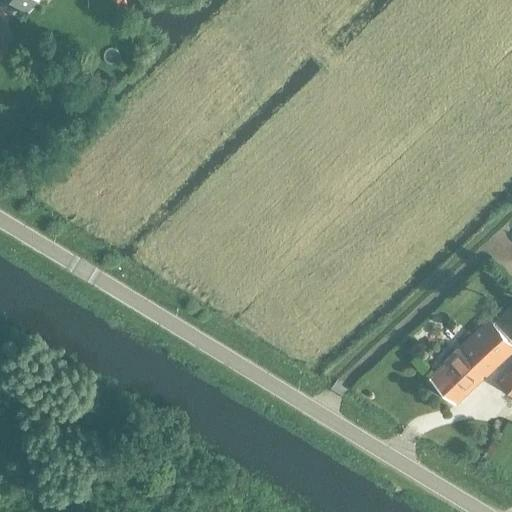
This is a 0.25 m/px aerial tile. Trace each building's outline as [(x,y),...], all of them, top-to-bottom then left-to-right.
[(14,0),(27,11),(37,0),(14,0)] [(76,115),(90,101),(75,87),(62,101),(76,115)] [(511,300),(492,319),(511,339),(511,300)] [(456,405),(511,350),(511,344),(488,319),(429,377),(456,405)] [(511,395),(511,370),(499,383),(511,395)]
